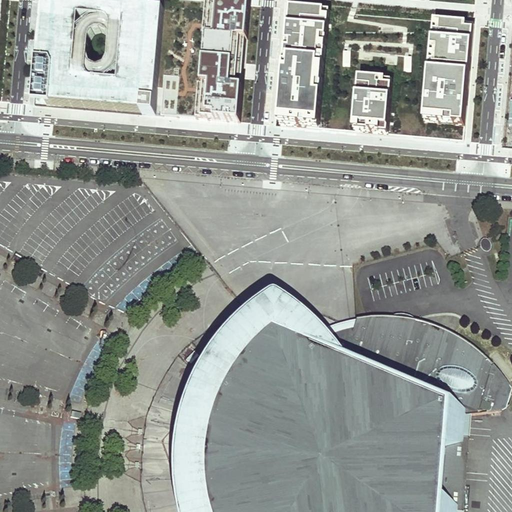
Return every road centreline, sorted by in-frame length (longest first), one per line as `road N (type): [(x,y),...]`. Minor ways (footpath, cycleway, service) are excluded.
road 1 (residential): [(253,165),(11,146)]
road 2 (residential): [(482,184),(253,165)]
road 3 (residential): [(482,184),(497,9)]
road 4 (residential): [(268,0),(253,165)]
road 5 (residential): [(11,146),(25,0)]
